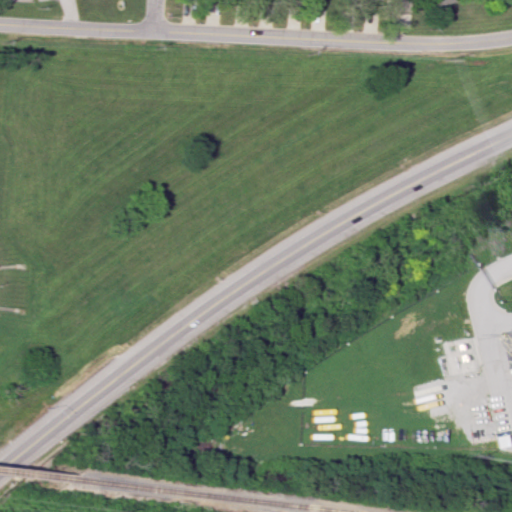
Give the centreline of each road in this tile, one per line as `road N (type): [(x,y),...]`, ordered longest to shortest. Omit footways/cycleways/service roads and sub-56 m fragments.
road 1 (primary): [(0,469),(215,303),(421,180),(511,136)]
road 2 (residential): [(152,30),(442,42),(511,34)]
road 3 (residential): [(0,26),(152,30)]
